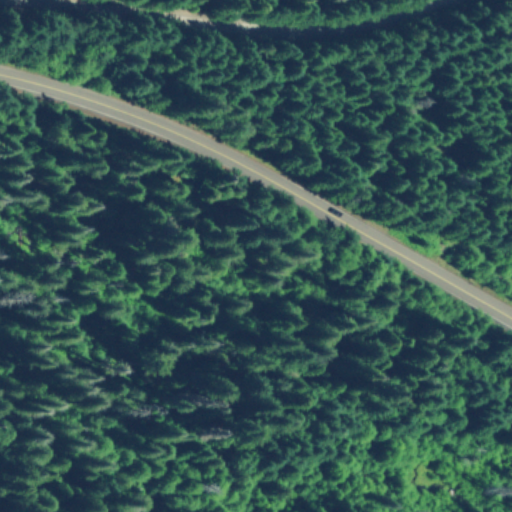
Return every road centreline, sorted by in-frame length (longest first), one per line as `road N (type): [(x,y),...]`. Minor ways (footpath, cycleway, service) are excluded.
road 1 (tertiary): [(0,69),(175,127),(511,314)]
road 2 (track): [(434,0),(328,29),(247,31),(0,1)]
